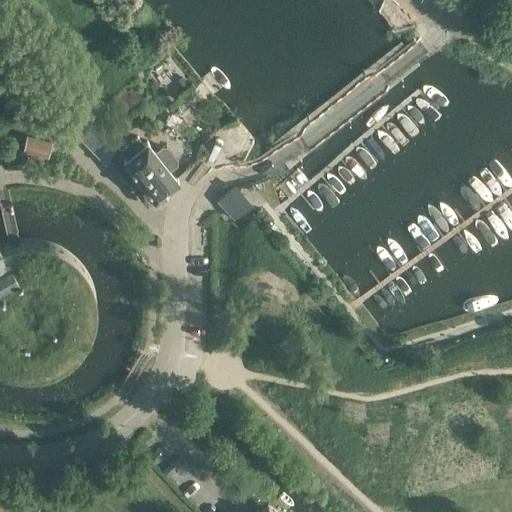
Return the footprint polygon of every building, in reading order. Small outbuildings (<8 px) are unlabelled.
[(99,117),(84,103),(65,121),(80,136),(99,117)] [(106,112),(96,120),(116,146),(122,141),(112,128),(115,125),(106,112)] [(50,142),(26,135),(21,153),(46,159),(50,142)] [(124,161),(136,175),(133,178),(138,184),(141,182),(153,196),(152,196),(154,198),(156,197),(155,197),(175,181),(176,181),(177,179),(176,178),(168,169),(175,163),(175,159),(165,147),(161,146),(155,151),(148,143),(148,142),(146,140),(144,142),(145,142),(143,144),(138,138),(137,136),(135,137),(135,138),(122,148),(120,149),(121,151),(122,151),(127,157),(125,158),(123,159),(124,161)] [(249,206),(233,188),(219,200),(234,219),(249,206)] [(0,370),(0,371),(15,376),(30,377),(44,375),(58,369),(71,361),(81,350),(89,338),(94,323),(96,308),(94,294),(89,279),(81,267),(70,256),(58,248),(44,243),(29,241),(14,242),(0,246),(0,370)]
